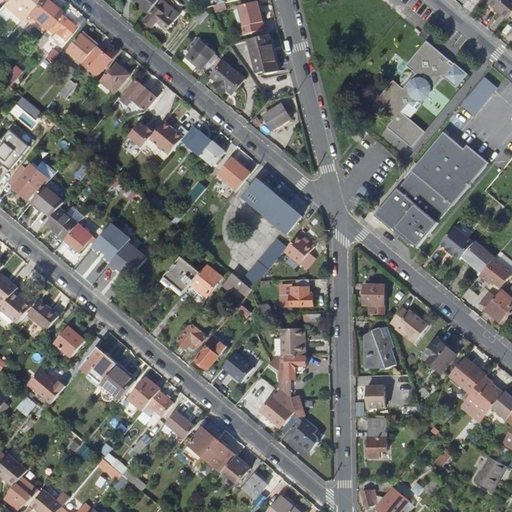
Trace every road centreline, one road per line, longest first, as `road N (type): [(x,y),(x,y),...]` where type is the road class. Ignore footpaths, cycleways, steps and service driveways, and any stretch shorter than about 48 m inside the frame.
road 1 (residential): [(344,511),(0,223)]
road 2 (residential): [(340,214),(84,0)]
road 3 (residential): [(346,511),(340,214)]
road 4 (residential): [(511,358),(340,214)]
road 5 (residential): [(340,214),(285,0)]
